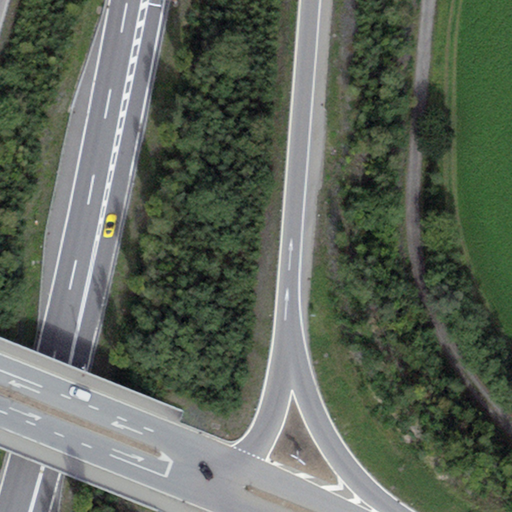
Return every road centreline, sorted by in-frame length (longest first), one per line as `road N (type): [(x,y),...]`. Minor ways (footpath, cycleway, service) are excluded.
road 1 (trunk): [(33,468),(92,309),(157,0)]
road 2 (trunk): [(127,0),(33,468)]
road 3 (track): [(511,428),(456,363),(417,266),(413,211),(428,0)]
road 4 (trunk): [(286,308),(310,0)]
road 5 (trunk): [(396,511),(333,446),(309,402),(286,308)]
road 6 (primary): [(177,442),(0,371)]
road 7 (primary): [(0,412),(164,478)]
road 8 (trunk): [(236,467),(267,427),(286,308)]
